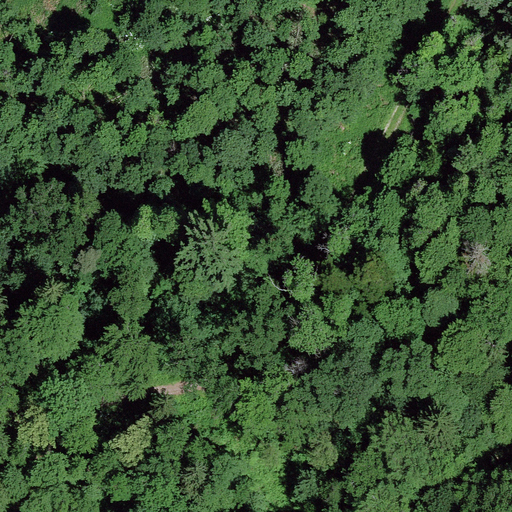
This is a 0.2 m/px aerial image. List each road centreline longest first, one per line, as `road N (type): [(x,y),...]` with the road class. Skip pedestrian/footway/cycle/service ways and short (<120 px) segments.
road 1 (track): [(204,385),(282,319),(351,208),(460,0)]
road 2 (track): [(204,385),(0,416)]
